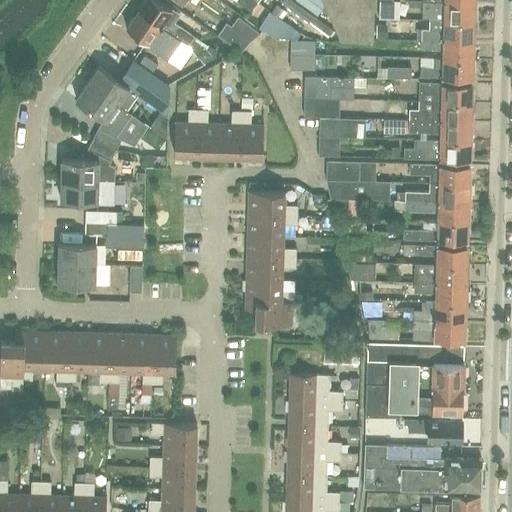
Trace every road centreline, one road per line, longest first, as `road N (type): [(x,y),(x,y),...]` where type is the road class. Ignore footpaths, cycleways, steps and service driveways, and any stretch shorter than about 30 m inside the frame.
road 1 (residential): [(214,173),(310,177),(252,48)]
road 2 (residential): [(215,511),(212,317)]
road 3 (residential): [(27,169),(36,101),(109,0)]
road 4 (residential): [(212,317),(23,311)]
road 5 (residential): [(212,317),(214,173)]
road 6 (residential): [(23,311),(27,169)]
